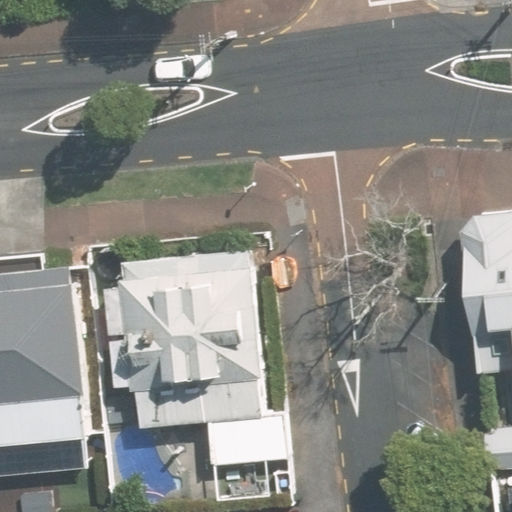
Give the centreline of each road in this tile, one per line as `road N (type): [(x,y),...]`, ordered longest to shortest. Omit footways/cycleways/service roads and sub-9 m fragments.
road 1 (residential): [(394,511),(380,389),(344,259),(339,193),(347,122)]
road 2 (tertiary): [(0,121),(132,71),(361,48)]
road 3 (tertiary): [(347,122),(111,143),(0,124)]
road 4 (tertiary): [(511,113),(347,122)]
road 5 (tertiary): [(361,48),(511,37)]
